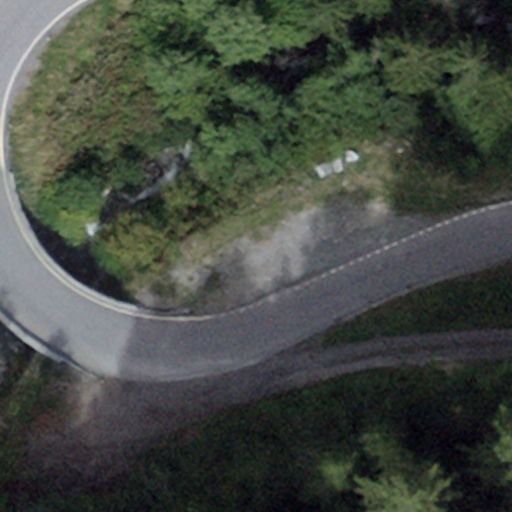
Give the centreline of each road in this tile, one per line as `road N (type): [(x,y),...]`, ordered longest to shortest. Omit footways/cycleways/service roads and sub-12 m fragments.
road 1 (unclassified): [(511,233),(248,335),(162,350),(90,335),(61,320),(0,254)]
road 2 (track): [(197,348),(307,361),(511,340)]
